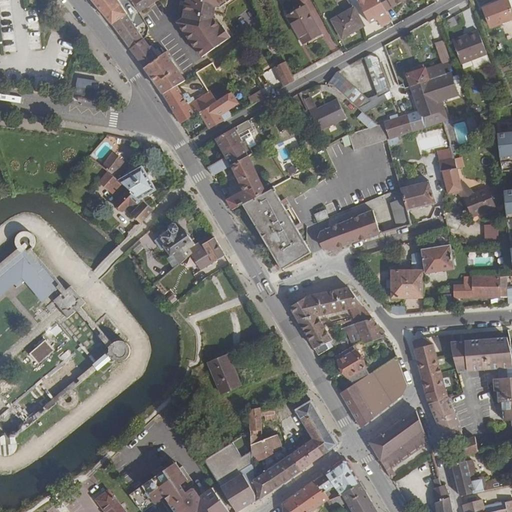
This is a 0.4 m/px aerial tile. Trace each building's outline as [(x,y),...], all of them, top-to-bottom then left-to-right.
[(118,0),(92,0),(113,25),(127,14),(118,0)] [(131,0),(140,13),(158,0),(131,0)] [(231,0),(186,0),(183,18),(177,23),(202,58),(231,38),(222,25),(220,27),(214,18),(216,8),(226,1),(228,3),(231,0)] [(360,0),(358,1),(370,23),(377,20),(381,27),(392,21),(386,11),(380,0),(360,0)] [(407,0),(380,0),(386,11),(407,0)] [(511,11),(507,0),(503,0),(483,8),(491,27),(511,19),(511,11)] [(306,5),(287,16),(303,45),(322,35),(306,5)] [(354,8),(332,20),(342,38),(363,26),(354,8)] [(113,25),(130,50),(143,40),(127,14),(113,25)] [(479,31),(453,41),(461,64),(487,54),(479,31)] [(145,68),(158,58),(144,39),(143,40),(130,50),(145,68)] [(158,58),(145,68),(163,95),(177,86),(186,80),(166,52),(158,58)] [(333,86),(358,109),(384,94),(390,91),(378,57),(370,54),(364,57),(378,94),(368,98),(338,71),(329,79),(328,84),(333,86)] [(285,62),(275,67),(285,87),(294,81),(285,62)] [(216,102),(232,92),(217,70),(213,63),(196,73),(209,92),(216,102)] [(417,70),(406,74),(410,84),(446,74),(442,64),(425,69),(423,67),(422,65),(416,67),(417,70)] [(451,72),(410,84),(419,112),(398,119),(397,115),(390,117),(391,121),(384,123),(390,140),(395,138),(397,138),(444,122),(449,120),(442,101),(459,96),(451,72)] [(75,79),(75,93),(98,94),(99,80),(75,79)] [(163,95),(181,124),(200,112),(216,102),(209,92),(194,101),(193,98),(192,99),(189,94),(184,94),(183,95),(177,86),(163,95)] [(261,90),(248,97),(253,105),(266,98),(261,90)] [(229,111),(239,104),(232,92),(216,102),(200,112),(210,130),(224,121),(225,122),(233,117),(229,111)] [(387,100),(384,94),(358,109),(362,112),(364,114),(387,100)] [(304,100),(308,110),(316,106),(312,97),(304,100)] [(347,119),(338,99),(317,109),(316,106),(308,110),(318,132),(347,119)] [(364,114),(362,112),(357,118),(369,129),(377,126),(364,114)] [(248,120),(215,139),(225,157),(208,167),(213,176),(232,166),(249,156),(241,142),(243,141),(243,140),(252,136),(250,132),(254,130),(248,120)] [(454,123),(456,144),(468,143),(466,122),(454,123)] [(369,129),(350,135),(354,151),(388,141),(390,140),(384,123),(377,126),(369,129)] [(511,132),(497,135),(501,171),(511,170),(511,132)] [(395,138),(390,140),(388,141),(389,146),(390,148),(398,146),(397,143),(395,138)] [(451,149),(437,151),(441,172),(442,172),(457,170),(452,150),(451,149)] [(103,166),(109,171),(114,175),(124,161),(113,153),(103,166)] [(232,166),(243,190),(226,200),(232,210),(243,204),(265,192),(249,156),(232,166)] [(461,157),(454,159),(458,169),(465,167),(461,157)] [(142,166),(119,181),(129,190),(131,191),(130,193),(142,202),(143,201),(140,199),(156,190),(142,166)] [(467,203),(472,217),(496,208),(495,206),(490,192),(488,188),(474,193),(464,182),(461,182),(458,170),(442,172),(448,194),(453,193),(459,191),(462,190),(467,203)] [(119,181),(114,175),(109,171),(99,183),(119,200),(129,190),(119,181)] [(435,204),(429,181),(401,189),(403,195),(404,199),(407,210),(407,211),(435,204)] [(504,187),(490,192),(495,206),(505,204),(504,191),(504,187)] [(282,270),(311,252),(272,188),(265,192),(243,204),(282,270)] [(131,191),(129,190),(119,200),(116,203),(123,211),(126,208),(132,214),(142,223),(154,210),(143,201),(142,202),(130,193),(131,191)] [(453,193),(454,196),(459,195),(462,199),(464,205),(467,203),(462,190),(453,193)] [(397,201),(391,203),(398,229),(412,225),(407,211),(407,210),(404,199),(397,201)] [(318,222),(329,218),(326,210),(314,214),(318,222)] [(380,234),(373,211),(320,232),(318,236),(325,253),(340,248),(380,234)] [(169,228),(170,229),(160,237),(167,248),(165,249),(177,267),(179,265),(191,255),(190,253),(188,249),(192,247),(194,246),(192,241),(192,240),(186,230),(180,234),(178,230),(178,228),(176,225),(173,224),(170,225),(169,228)] [(500,241),(500,231),(489,230),(489,241),(500,241)] [(200,270),(225,256),(215,238),(203,244),(208,255),(195,262),(200,270)] [(144,248),(139,241),(132,247),(138,254),(144,248)] [(426,274),(455,269),(450,245),(422,250),(422,252),(425,270),(426,274)] [(23,251),(0,270),(0,294),(18,279),(22,283),(26,280),(42,300),(57,288),(26,252),(23,251)] [(392,298),(418,298),(423,298),(423,271),(425,270),(422,252),(412,254),(414,269),(391,269),(391,279),(392,288),(392,298)] [(472,286),(465,287),(465,298),(501,298),(508,297),(507,277),(472,276),(472,277),(472,286)] [(465,285),(454,285),(453,298),(465,298),(465,287),(472,286),(472,277),(465,277),(465,285)] [(326,343),(332,340),(319,316),(350,309),(356,324),(373,318),(363,306),(349,287),(307,297),(290,307),(319,355),(330,349),(326,343)] [(386,336),(373,318),(356,324),(363,340),(364,344),(386,336)] [(342,329),(353,346),(363,340),(356,324),(342,329)] [(55,336),(62,332),(58,325),(51,329),(55,336)] [(429,404),(448,397),(446,390),(433,344),(426,338),(412,341),(429,404)] [(511,362),(507,338),(451,342),(453,349),(456,364),(458,372),(499,369),(503,368),(503,373),(511,372),(511,362)] [(44,340),(28,354),(38,365),(54,350),(44,340)] [(104,345),(107,361),(128,357),(124,340),(104,345)] [(353,346),(336,357),(353,385),(369,374),(353,346)] [(88,364),(95,373),(108,363),(100,354),(88,364)] [(209,363),(222,394),(241,386),(228,355),(209,363)] [(353,385),(341,393),(361,429),(403,396),(407,384),(397,356),(369,374),(353,385)] [(503,368),(499,369),(499,379),(511,377),(511,372),(503,373),(503,368)] [(511,377),(499,379),(494,379),(495,391),(498,391),(498,402),(503,402),(504,421),(511,420),(511,377)] [(182,397),(169,407),(178,419),(191,409),(185,402),(182,397)] [(463,430),(448,397),(429,404),(444,438),(461,431),(463,430)] [(255,494),(256,500),(256,502),(275,489),(301,471),(324,455),(337,445),(329,431),(311,400),(295,410),(313,439),(300,448),(290,454),(288,456),(283,460),(268,470),(254,480),(255,494)] [(260,408),(249,409),(251,430),(252,444),(263,440),(261,416),(265,416),(275,414),(274,404),(260,408)] [(380,460),(423,429),(416,411),(414,411),(369,442),(380,460)] [(276,420),(275,414),(265,416),(265,422),(276,420)] [(429,443),(423,429),(380,460),(391,478),(396,475),(392,468),(429,443)] [(0,437),(0,456),(16,452),(10,435),(0,437)] [(278,435),(263,440),(252,444),(253,463),(253,467),(266,460),(265,457),(272,452),(271,449),(282,445),(278,435)] [(466,455),(479,452),(475,438),(464,441),(462,442),(466,455)] [(343,460),(315,480),(324,492),(328,490),(334,486),(338,492),(340,496),(342,494),(359,482),(348,462),(343,460)] [(466,461),(452,464),(460,496),(484,491),(483,486),(481,480),(471,483),(466,461)] [(152,472),(155,477),(129,496),(142,511),(143,511),(165,497),(168,495),(179,511),(229,511),(212,487),(202,494),(183,466),(180,468),(176,462),(171,466),(170,467),(169,467),(167,467),(166,468),(165,468),(163,468),(162,467),(161,467),(160,468),(158,468),(157,469),(156,469),(152,472)] [(237,511),(256,500),(255,494),(254,480),(253,467),(253,463),(241,471),(243,474),(221,488),(237,511)] [(453,511),(450,497),(445,485),(442,486),(439,478),(434,480),(436,488),(433,489),(436,511),(453,511)] [(324,492),(315,480),(283,503),(283,511),(312,511),(327,501),(330,499),(324,492)] [(377,511),(359,482),(342,494),(347,503),(352,511),(377,511)] [(501,487),(500,482),(483,486),(484,491),(501,487)] [(328,490),(324,492),(330,499),(330,500),(340,496),(338,492),(332,495),(328,490)] [(108,492),(98,500),(107,511),(124,511),(125,511),(119,504),(119,505),(108,492)] [(330,500),(330,499),(327,501),(331,509),(347,503),(342,494),(340,496),(330,500)] [(165,497),(175,511),(179,511),(168,495),(165,497)] [(483,500),(463,506),(464,511),(511,511),(511,500),(485,507),(483,500)]
